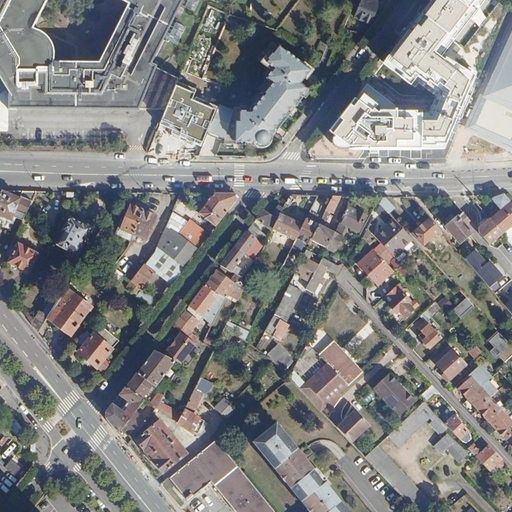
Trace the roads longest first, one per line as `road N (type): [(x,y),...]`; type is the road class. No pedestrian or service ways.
road 1 (residential): [(83,423),(272,175)]
road 2 (primary): [(0,168),(272,175)]
road 3 (residential): [(511,461),(342,279)]
road 4 (primary): [(272,175),(511,174)]
road 5 (residential): [(407,0),(272,175)]
road 6 (primary): [(0,330),(83,423)]
